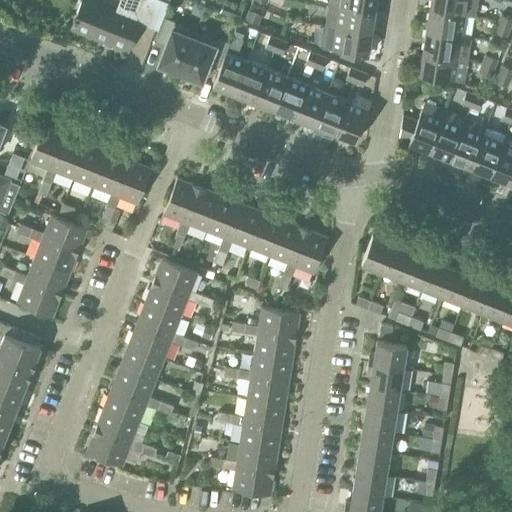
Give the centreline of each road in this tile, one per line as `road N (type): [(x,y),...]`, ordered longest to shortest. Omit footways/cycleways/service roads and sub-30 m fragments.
road 1 (residential): [(303,511),(354,180)]
road 2 (residential): [(98,342),(44,483),(178,511)]
road 3 (residential): [(185,116),(98,342)]
road 4 (residential): [(185,116),(0,40)]
road 5 (residential): [(354,180),(185,116)]
road 6 (residential): [(406,0),(377,174)]
road 7 (residential): [(511,223),(377,174)]
